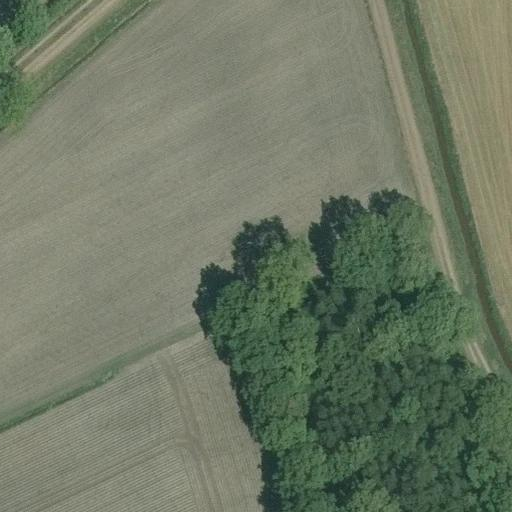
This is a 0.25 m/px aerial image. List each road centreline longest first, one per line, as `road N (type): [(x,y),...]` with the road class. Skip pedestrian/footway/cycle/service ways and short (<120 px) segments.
road 1 (track): [(375,0),(456,296),(511,411)]
road 2 (track): [(0,94),(106,0)]
